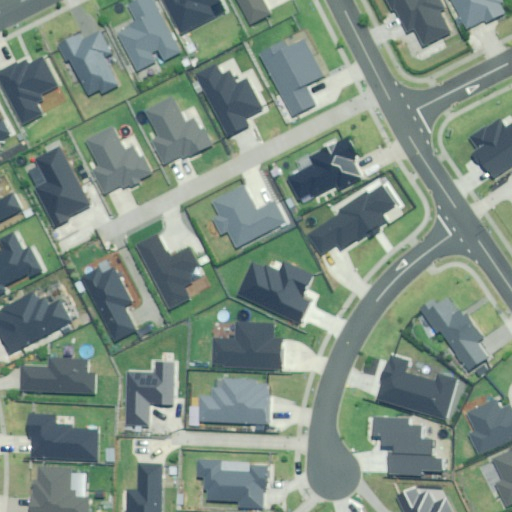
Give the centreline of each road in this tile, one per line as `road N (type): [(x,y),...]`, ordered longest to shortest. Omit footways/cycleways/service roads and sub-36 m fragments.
road 1 (residential): [(465,222),(396,276),(346,346),(322,416),(332,481)]
road 2 (residential): [(384,89),(112,227)]
road 3 (residential): [(399,120),(511,62)]
road 4 (residential): [(399,120),(465,222)]
